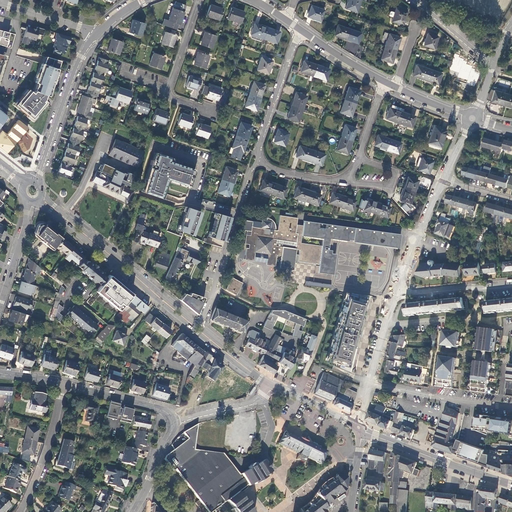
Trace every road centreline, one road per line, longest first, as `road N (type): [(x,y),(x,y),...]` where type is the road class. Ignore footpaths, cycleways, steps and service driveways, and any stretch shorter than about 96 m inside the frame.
road 1 (residential): [(302,31),(260,160),(343,182)]
road 2 (secondary): [(138,278),(269,384)]
road 3 (secondary): [(511,484),(359,427)]
road 4 (tertiary): [(34,179),(94,35)]
road 5 (residential): [(369,383),(511,407)]
road 6 (residential): [(63,384),(47,452),(19,511)]
